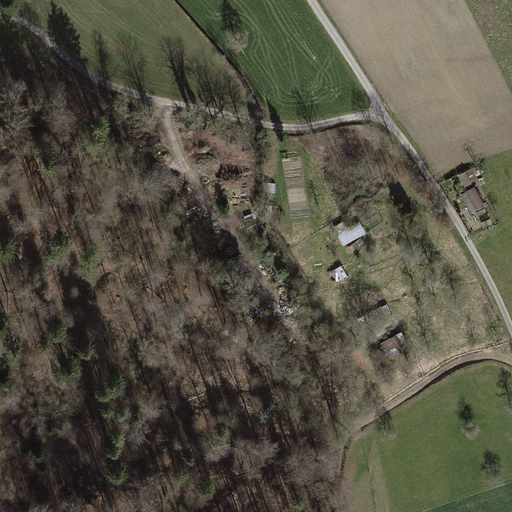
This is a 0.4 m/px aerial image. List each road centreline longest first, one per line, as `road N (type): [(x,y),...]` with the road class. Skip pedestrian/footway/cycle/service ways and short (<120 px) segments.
road 1 (track): [(311,0),(387,118),(299,128),(124,90),(0,10)]
road 2 (track): [(511,360),(462,359),(344,434),(330,511)]
road 3 (track): [(168,102),(166,118),(187,172),(286,320)]
road 4 (residential): [(387,118),(434,183),(511,329)]
